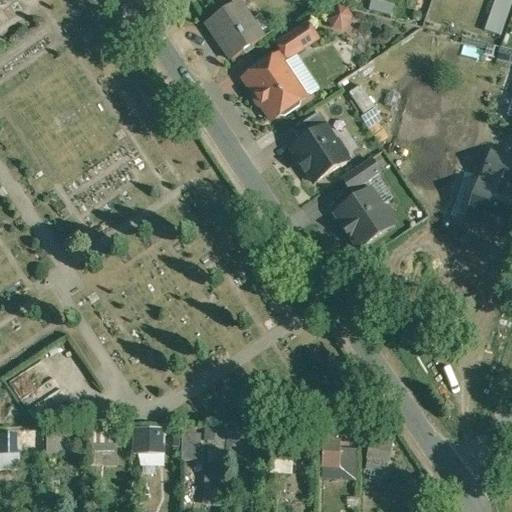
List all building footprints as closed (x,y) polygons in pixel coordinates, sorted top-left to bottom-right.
[(496,0),(486,0),(481,33),(498,36),(505,2),(496,0)] [(238,4),(207,26),(232,62),(263,41),(251,22),(238,4)] [(328,30),(345,31),(347,11),(330,9),(328,30)] [(273,34),(260,15),(251,22),(263,41),(273,34)] [(307,26),(277,46),(288,61),(317,41),(307,26)] [(490,61),(511,68),(511,53),(494,48),(490,61)] [(279,59),(245,82),(254,96),(253,101),(259,109),(264,110),(272,122),(306,99),(279,59)] [(344,95),(360,121),(376,111),(359,85),(344,95)] [(319,115),(292,132),(301,146),(325,130),(326,131),(329,129),(319,115)] [(301,146),(292,152),(300,163),(297,165),(298,166),(303,174),(304,175),(307,173),(314,185),(347,163),(346,162),(347,156),(339,143),(333,142),(326,131),(325,130),(301,146)] [(370,162),(342,181),(352,196),(380,177),(370,162)] [(370,194),(336,217),(344,228),(342,230),(349,241),(351,239),(359,251),(393,228),(392,226),(393,220),(386,210),(381,209),(370,194)] [(164,433),(132,433),(132,458),(164,458),(164,433)] [(226,434),(227,455),(250,455),(250,434),(226,434)] [(69,436),(46,436),(46,457),(69,457),(69,436)] [(16,437),(0,437),(0,456),(16,456),(16,437)] [(182,437),(181,463),(206,463),(207,438),(182,437)] [(323,443),(322,471),(339,472),(340,443),(323,443)] [(370,445),(365,473),(386,477),(391,449),(370,445)] [(115,450),(89,450),(89,470),(116,469),(115,450)] [(271,477),(292,477),(293,450),(272,450),(271,477)]
